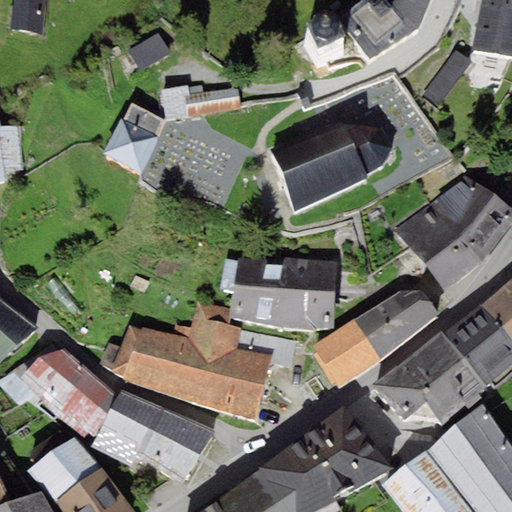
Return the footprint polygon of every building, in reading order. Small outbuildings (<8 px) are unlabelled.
[(45,0),(12,0),(12,10),(6,10),(3,33),(42,37),(45,0)] [(435,0),(363,0),(360,6),(362,10),(338,27),(367,71),(418,37),(435,0)] [(511,0),(483,0),(469,55),(511,66),(511,0)] [(140,36),(108,54),(122,77),(154,59),(140,36)] [(330,36),(304,48),(316,72),(341,59),(330,36)] [(456,55),(423,97),(436,107),(470,66),(456,55)] [(202,87),(162,93),(165,115),(202,109),(202,114),(236,109),(233,89),(203,94),(202,87)] [(124,128),(121,126),(104,162),(139,179),(156,144),(153,142),(162,123),(133,109),(124,128)] [(339,124),(271,155),(283,186),(293,218),(364,186),(360,177),(378,169),(390,152),(380,130),(360,128),(344,135),(339,124)] [(0,189),(7,187),(6,174),(24,171),(18,130),(0,132),(0,189)] [(477,167),(430,207),(480,270),(511,227),(511,220),(493,205),(482,194),(493,183),(477,167)] [(480,270),(430,207),(393,232),(417,263),(445,300),(468,281),(480,270)] [(274,266),(237,267),(230,312),(228,326),(241,329),(287,336),(333,336),(334,287),(334,266),(274,266)] [(511,283),(511,284),(480,313),(511,352),(511,283)] [(401,296),(353,326),(380,369),(437,323),(422,298),(408,297),(401,296)] [(145,331),(144,335),(132,333),(124,353),(110,346),(100,369),(112,377),(110,381),(123,386),(122,389),(253,429),(266,381),(271,360),(236,353),(241,329),(228,326),(230,312),(198,304),(190,330),(174,326),(171,337),(145,331)] [(2,307),(0,309),(0,374),(37,336),(8,312),(2,307)] [(463,326),(444,342),(485,399),(511,375),(511,352),(480,313),(463,326)] [(353,326),(311,355),(336,395),(380,369),(353,326)] [(428,349),(371,396),(403,432),(424,415),(442,438),(485,399),(444,342),(441,338),(428,349)] [(63,355),(21,387),(83,441),(88,438),(97,444),(120,402),(79,368),(63,355)] [(120,402),(97,444),(92,452),(140,472),(143,465),(185,487),(202,455),(212,435),(123,397),(120,402)] [(439,449),(429,457),(471,511),(511,511),(511,452),(484,412),(439,449)] [(285,459),(256,479),(278,511),(338,511),(338,510),(388,477),(347,417),(285,459)] [(37,472),(26,479),(56,510),(104,477),(77,446),(70,450),(59,437),(27,460),(37,472)] [(466,511),(426,457),(411,469),(382,491),(397,511),(466,511)] [(128,511),(104,477),(56,510),(57,511),(128,511)] [(278,511),(256,479),(207,511),(278,511)] [(0,489),(0,511),(5,511),(10,510),(0,489)] [(47,511),(40,497),(8,511),(47,511)]
